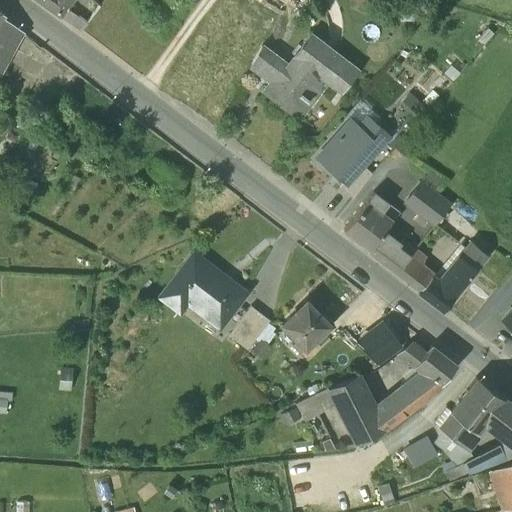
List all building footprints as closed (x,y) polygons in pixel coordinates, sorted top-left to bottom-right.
[(52,0),(38,0),(46,5),(82,30),(88,22),(66,7),(65,9),(52,0)] [(70,3),(65,0),(52,0),(65,9),(66,7),(70,3)] [(0,22),(0,73),(23,33),(3,17),(0,22)] [(286,65),(260,46),(250,64),(271,81),(263,91),(292,113),(293,111),(299,116),(325,82),(338,92),(355,69),(310,34),(286,65)] [(361,126),(353,119),(318,157),(349,184),(393,136),(371,116),(361,126)] [(446,204),(424,186),(408,205),(430,223),(446,204)] [(397,211),(372,192),(365,201),(390,220),(397,211)] [(390,220),(365,201),(343,229),(368,250),(386,226),(390,220)] [(480,234),(446,204),(430,223),(433,226),(444,235),(463,252),(479,265),(494,247),(480,234)] [(491,222),(480,234),(494,247),(505,234),(491,222)] [(368,250),(384,261),(402,239),(386,226),(368,250)] [(413,249),(396,270),(406,278),(444,235),(433,226),(413,249)] [(402,239),(384,261),(396,270),(413,249),(402,239)] [(246,292),(193,251),(159,296),(179,311),(189,298),(222,323),(246,292)] [(479,265),(463,252),(459,256),(475,269),(479,265)] [(437,282),(430,277),(420,288),(420,287),(417,291),(441,311),(443,308),(475,269),(459,256),(437,282)] [(306,300),(281,323),(297,340),(292,344),(300,352),(314,339),(318,344),(326,337),(322,332),(332,322),(320,310),(318,312),(306,300)] [(250,305),(228,335),(247,349),(269,320),(250,305)] [(511,310),(503,318),(511,326),(510,333),(511,333),(511,310)] [(392,353),(402,363),(417,347),(407,337),(392,353)] [(456,366),(430,346),(421,357),(427,362),(422,366),(429,372),(421,378),(417,381),(428,394),(438,386),(456,366)] [(427,362),(421,357),(410,368),(421,378),(429,372),(422,366),(427,362)] [(356,373),(327,387),(333,398),(336,405),(365,392),(362,384),(378,377),(377,374),(375,368),(374,369),(356,373)] [(504,399),(476,377),(450,411),(454,414),(443,429),(442,430),(443,431),(452,438),(461,445),(474,429),(478,432),(484,424),(504,399)] [(417,381),(376,412),(384,428),(393,423),(428,394),(417,381)] [(299,415),(333,398),(327,387),(293,403),(299,415)] [(365,392),(336,405),(343,418),(372,404),(365,392)] [(511,405),(504,399),(484,424),(505,440),(511,445),(511,405)] [(372,404),(343,418),(356,444),(384,428),(376,412),(372,404)] [(446,408),(435,422),(440,425),(439,426),(443,429),(454,414),(450,411),(446,408)] [(474,429),(461,445),(466,448),(478,432),(474,429)] [(443,431),(434,442),(443,450),(443,449),(452,438),(443,431)] [(425,437),(404,449),(414,466),(435,455),(425,437)] [(461,445),(452,438),(443,449),(456,465),(462,462),(470,457),(466,448),(461,445)] [(511,455),(511,445),(505,440),(479,453),(486,465),(511,455)] [(470,457),(462,462),(467,472),(486,465),(479,453),(470,457)] [(511,461),(489,470),(493,483),(511,476),(511,461)] [(462,462),(456,465),(444,470),(448,479),(467,472),(462,462)] [(511,476),(493,483),(498,496),(511,491),(511,476)] [(458,482),(449,486),(453,494),(461,491),(458,482)] [(388,485),(378,489),(382,500),(391,497),(388,485)] [(269,495),(272,511),(290,511),(287,491),(269,495)] [(511,491),(498,496),(503,510),(511,507),(511,491)]
